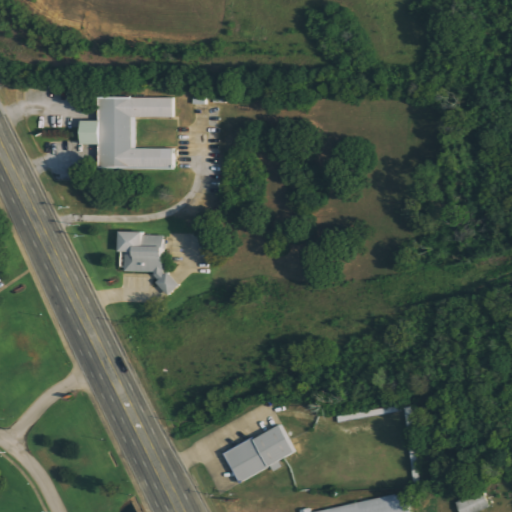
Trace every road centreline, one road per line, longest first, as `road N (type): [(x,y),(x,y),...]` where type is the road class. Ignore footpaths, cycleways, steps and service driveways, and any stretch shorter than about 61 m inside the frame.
road 1 (primary): [(95,345),(0,153)]
road 2 (primary): [(177,511),(95,345)]
